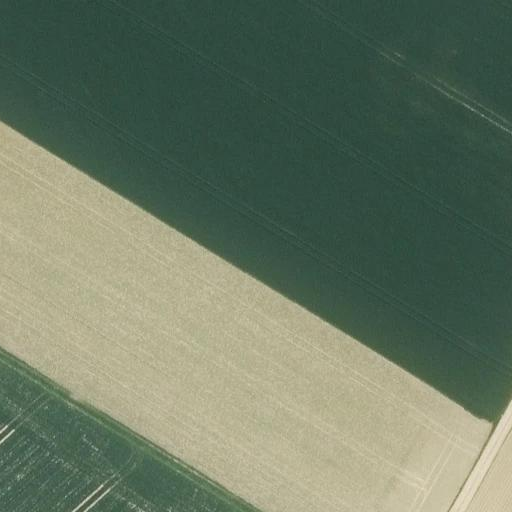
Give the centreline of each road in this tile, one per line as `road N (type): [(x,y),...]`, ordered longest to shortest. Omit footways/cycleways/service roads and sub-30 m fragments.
road 1 (track): [(0,354),(253,511)]
road 2 (track): [(452,511),(511,405)]
